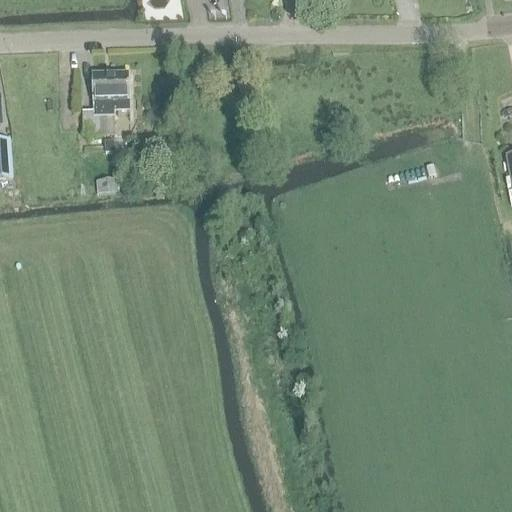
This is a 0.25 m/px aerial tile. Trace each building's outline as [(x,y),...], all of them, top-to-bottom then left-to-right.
[(93,77),(94,109),(83,109),(84,133),(113,133),(112,107),(128,106),(127,76),(93,77)] [(0,183),(13,182),(10,142),(0,143),(0,183)] [(511,157),(503,160),(511,198),(511,157)] [(177,161),(168,162),(170,177),(178,177),(177,161)] [(118,181),(96,183),(98,196),(119,194),(118,181)]
